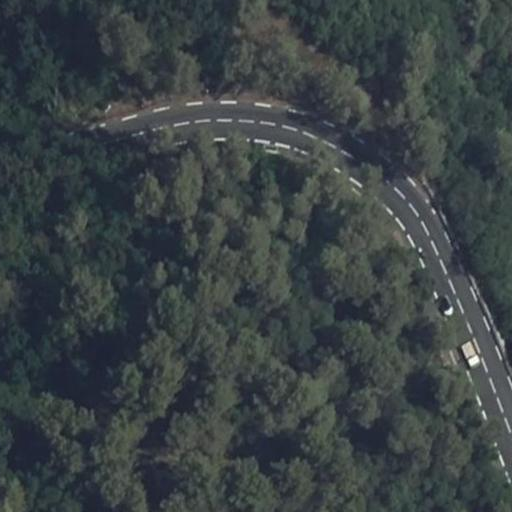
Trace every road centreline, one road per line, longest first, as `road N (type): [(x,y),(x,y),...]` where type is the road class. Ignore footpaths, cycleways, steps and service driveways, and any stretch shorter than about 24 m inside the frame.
road 1 (secondary): [(0,175),(190,120),(251,120),(312,133),(379,170),(419,220),(511,438)]
road 2 (track): [(263,511),(54,424),(0,365)]
